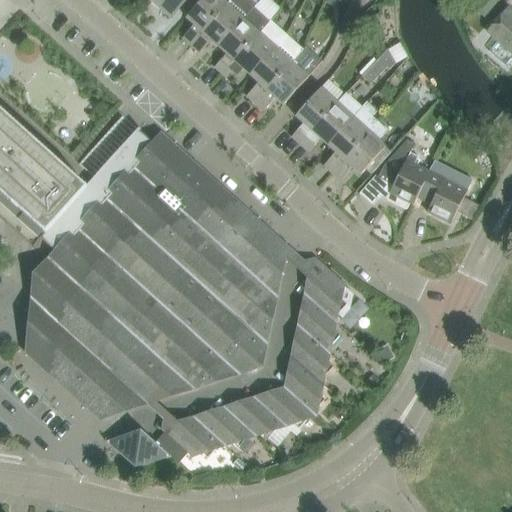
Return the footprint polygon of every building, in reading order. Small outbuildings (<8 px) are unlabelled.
[(151,0),(172,18),(187,0),(151,0)] [(183,39),(191,46),(232,0),(203,0),(187,18),(195,25),(183,39)] [(252,0),(232,0),(191,46),(200,54),(211,40),(219,47),(255,8),(257,5),(252,0)] [(215,67),(223,75),(266,28),(270,22),(255,8),(219,47),(227,54),(215,67)] [(511,12),(509,10),(489,32),(498,41),(489,52),(510,70),(511,68),(511,12)] [(378,14),(364,19),(368,31),(383,25),(378,14)] [(244,69),(251,76),(282,42),(286,35),(272,22),(271,23),(270,22),(266,28),(223,75),(232,83),(244,69)] [(282,42),(251,76),(259,83),(247,96),(255,104),(292,63),(304,51),(288,36),(286,35),(282,42)] [(292,63),(255,104),(264,112),(276,98),(284,106),(308,78),(324,61),(307,47),(304,51),(292,63)] [(387,52),(361,78),(369,87),(386,69),(389,72),(395,66),(387,52)] [(337,104),(321,89),(296,117),(304,124),(292,137),(300,145),(337,104)] [(0,107),(0,94),(2,93),(0,91),(0,218),(34,248),(42,239),(43,239),(89,188),(87,186),(0,107)] [(329,146),(353,118),(363,108),(346,94),(337,104),(300,145),(309,152),(321,139),(329,146)] [(324,166),(332,174),(379,123),(372,117),(377,112),(367,103),(363,108),(353,118),(329,146),(336,153),(324,166)] [(379,123),(332,174),(341,181),(353,168),(361,175),(386,148),(378,141),(388,131),(379,123)] [(268,270),(262,272),(258,259),(263,257),(268,233),(162,137),(155,145),(140,132),(141,130),(139,128),(87,186),(89,188),(43,239),(57,253),(50,260),(42,352),(52,362),(103,407),(150,392),(154,374),(167,377),(166,383),(178,394),(261,367),(279,281),(268,270)] [(375,176),(359,194),(373,206),(383,194),(388,197),(386,200),(407,210),(410,204),(413,206),(418,196),(417,196),(429,172),(418,167),(421,161),(419,157),(411,153),(415,144),(407,140),(382,168),(378,178),(375,176)] [(429,172),(417,196),(418,196),(432,203),(427,213),(451,224),(457,213),(464,198),(467,192),(473,179),(451,168),(448,175),(432,168),(429,172)] [(328,271),(315,260),(308,268),(320,279),(328,271)] [(308,268),(304,272),(309,277),(305,295),(306,295),(336,322),(338,314),(343,319),(351,310),(354,295),(328,271),(320,279),(308,268)] [(303,306),(299,326),(330,353),(332,342),(339,334),(335,330),(336,322),(306,295),(305,295),(299,302),(303,306)] [(296,337),(292,357),(323,385),(326,373),(332,365),(328,362),(330,353),(299,326),(292,334),(296,337)] [(391,348),(378,355),(384,364),(396,358),(391,348)] [(290,368),(285,389),(286,389),(317,416),(319,404),(326,397),(322,393),(323,385),(292,357),(286,365),(290,368)] [(373,375),(366,383),(372,388),(379,380),(373,375)] [(262,391),(255,399),(285,427),(294,424),(298,428),(305,420),(310,419),(318,426),(323,428),(325,425),(317,416),(286,389),(285,389),(266,395),(262,391)] [(225,408),(255,436),(264,434),(268,437),(275,430),(285,427),(255,399),(235,405),(232,401),(225,408)] [(195,418),(225,446),(231,444),(241,453),(253,441),(249,438),(255,436),(225,408),(205,415),(201,411),(195,418)] [(164,428),(166,431),(164,434),(187,455),(190,452),(194,456),(203,453),(207,457),(214,450),(225,446),(195,418),(175,424),(171,421),(164,428)] [(136,468),(171,457),(179,464),(187,455),(164,434),(155,443),(141,430),(106,442),(136,468)] [(237,457),(231,463),(240,471),(245,465),(237,457)]
